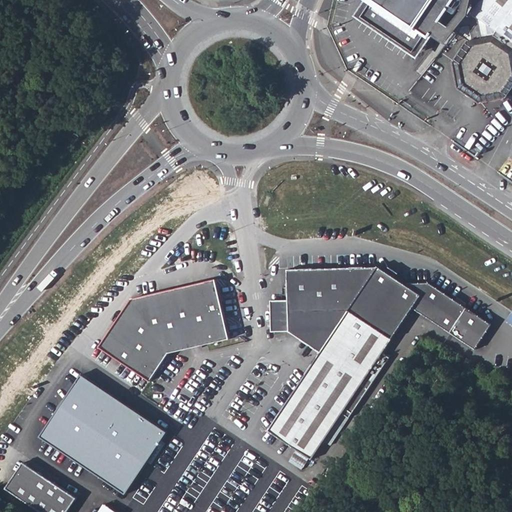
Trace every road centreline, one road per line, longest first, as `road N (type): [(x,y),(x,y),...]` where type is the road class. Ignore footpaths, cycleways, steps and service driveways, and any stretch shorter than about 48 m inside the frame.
road 1 (unclassified): [(0,461),(63,368),(198,216),(240,206)]
road 2 (unclassified): [(511,340),(497,312),(410,260),(350,243),(292,245),(244,229)]
road 3 (secondary): [(170,93),(122,141),(0,304)]
road 4 (secondary): [(0,329),(111,206),(195,143)]
road 5 (secondary): [(275,147),(319,147),(386,163),(511,243)]
road 6 (secondary): [(511,212),(306,92)]
road 7 (unknown): [(76,353),(137,403),(112,453)]
